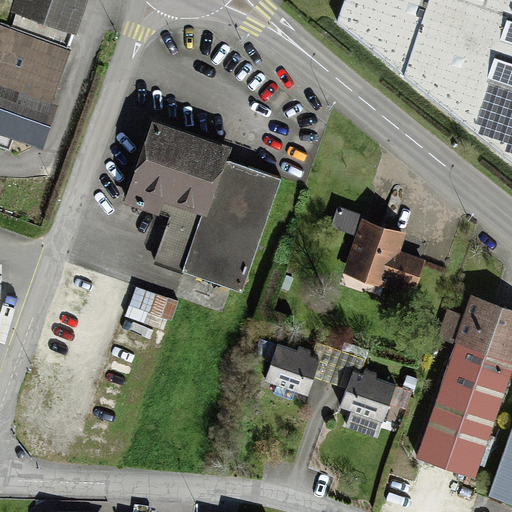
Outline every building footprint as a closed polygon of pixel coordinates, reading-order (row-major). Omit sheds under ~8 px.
[(2,0),(0,8),(0,118),(41,131),(81,0),(2,0)] [(511,0),(349,0),(344,15),(511,142),(511,0)] [(223,141),(152,117),(129,186),(156,195),(160,186),(206,201),(185,263),(239,281),(274,176),(218,157),(223,141)] [(390,247),(398,228),(340,204),(332,222),(353,231),(338,266),(377,281),(380,274),(404,284),(415,257),(390,247)] [(511,304),(471,290),(416,452),(472,471),(511,356),(511,304)] [(314,354),(272,343),(262,380),(305,391),(314,354)] [(391,384),(351,369),(337,406),(377,421),(391,384)] [(511,419),(486,490),(511,499),(511,419)]
